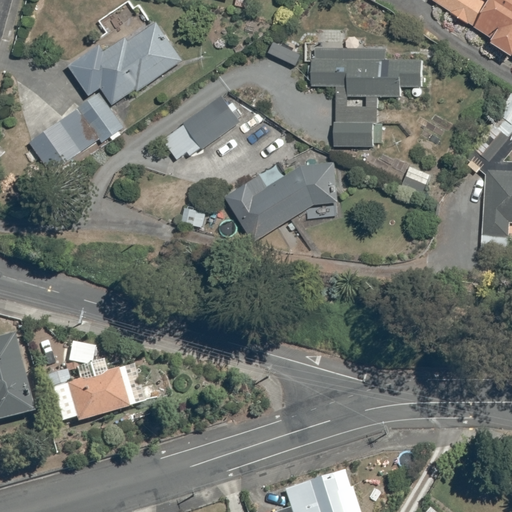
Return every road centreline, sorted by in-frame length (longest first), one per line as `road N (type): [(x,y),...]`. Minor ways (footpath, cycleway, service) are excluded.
road 1 (residential): [(388,405),(363,380),(0,275)]
road 2 (residential): [(30,511),(388,405)]
road 3 (residential): [(511,401),(388,405)]
